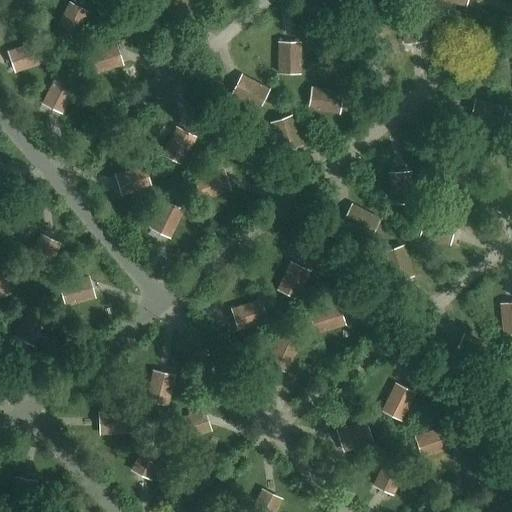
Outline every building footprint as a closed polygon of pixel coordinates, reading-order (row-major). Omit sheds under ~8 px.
[(91,9),(75,1),(72,0),(71,0),(57,28),(76,38),(91,9)] [(161,0),(169,20),(186,15),(189,14),(184,0),(161,0)] [(403,42),(419,41),(424,41),(422,9),(400,10),(403,42)] [(297,38),(292,39),(276,40),(278,72),(300,70),(297,38)] [(38,43),(7,53),(10,59),(12,68),(14,73),(45,63),(38,43)] [(116,44),(85,55),(93,75),(123,65),(121,59),(118,50),(116,44)] [(43,102),(49,105),(62,112),(77,84),(58,74),(43,102)] [(234,90),(232,95),(260,109),(270,90),(241,75),(239,79),(234,90)] [(338,113),(341,98),(343,92),(312,84),(307,105),(338,113)] [(473,99),(469,115),(468,120),(499,127),(504,106),(473,99)] [(280,151),(298,145),(301,145),(291,114),(270,121),(280,151)] [(176,126),(162,155),(181,164),(195,135),(192,134),(182,129),(176,126)] [(113,172),(118,186),(121,192),(151,181),(144,161),(113,172)] [(410,170),(403,170),(388,172),(391,204),(412,202),(410,170)] [(225,171),(194,180),(200,200),(231,192),(229,185),(226,175),(225,171)] [(150,225),(163,232),(169,235),(184,207),(165,197),(150,225)] [(351,203),(350,206),(341,222),(370,237),(380,217),(351,203)] [(451,244),(454,230),(455,223),(424,216),(419,237),(451,244)] [(60,242),(55,239),(41,232),(27,261),(46,271),(60,242)] [(392,282),(396,281),(413,275),(403,245),(382,251),(392,282)] [(289,260),(276,290),(296,298),(309,269),(304,267),(295,263),(289,260)] [(0,273),(0,296),(15,291),(7,271),(0,273)] [(95,297),(93,292),(89,276),(58,285),(64,306),(95,297)] [(260,298),(229,307),(231,314),(234,324),(235,328),(266,318),(260,298)] [(338,301),(307,311),(314,331),(344,322),(343,317),(339,305),(338,301)] [(511,302),(501,303),(503,335),(511,334),(511,302)] [(13,336),(29,344),(32,346),(47,318),(28,308),(13,336)] [(267,360),(283,368),(286,369),(300,341),(281,331),(267,360)] [(463,334),(455,349),(453,353),(482,368),(492,348),(463,334)] [(174,374),(160,371),(153,369),(146,401),(167,405),(174,374)] [(511,376),(494,383),(505,413),(511,410),(511,376)] [(394,381),(380,410),(399,419),(413,390),(410,389),(398,383),(394,381)] [(212,430),(207,416),(204,409),(174,420),(181,440),(212,430)] [(99,412),(99,417),(100,434),(132,432),(131,410),(99,412)] [(337,427),(342,443),(344,448),(374,438),(367,417),(337,427)] [(443,425),(412,435),(419,455),(450,446),(444,427),(443,425)] [(130,470),(147,478),(150,480),(164,451),(144,441),(130,470)] [(386,457),(373,486),(380,489),(388,493),(394,495),(406,465),(386,457)] [(31,511),(39,484),(33,483),(17,479),(10,510),(17,511),(31,511)] [(274,511),(282,497),(268,490),(262,487),(250,511),(274,511)] [(511,511),(511,505),(506,503),(499,500),(493,511),(511,511)]
